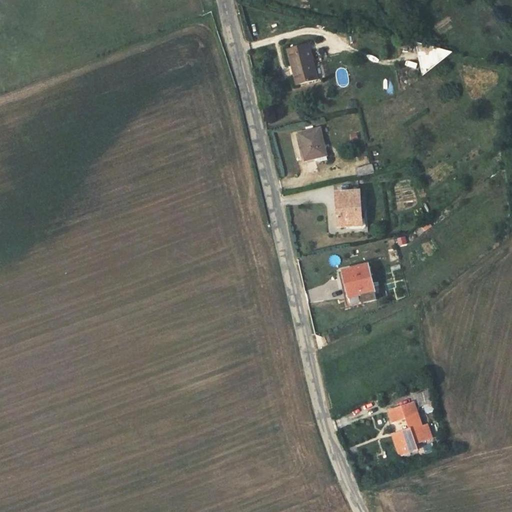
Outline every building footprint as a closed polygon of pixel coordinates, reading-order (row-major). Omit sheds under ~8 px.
[(300,84),(317,81),(309,44),(292,47),(300,84)] [(422,79),(454,54),(415,44),(422,79)] [(318,162),(330,159),(322,128),(299,133),(305,159),(314,157),(314,158),(314,159),(316,160),(317,159),(318,162)] [(358,174),(376,170),(375,161),(356,165),(358,174)] [(341,225),(363,224),(363,189),(340,190),(341,225)] [(348,298),(376,292),(372,266),(346,271),(347,278),(344,278),(348,298)] [(424,407),(433,405),(430,389),(421,391),(424,407)] [(415,403),(391,411),(395,422),(407,418),(411,429),(400,433),(403,443),(398,445),(402,456),(419,450),(418,447),(422,445),(420,442),(433,438),(429,425),(423,427),(415,403)] [(395,432),(408,430),(407,421),(394,422),(395,432)] [(400,433),(395,435),(398,445),(403,443),(400,433)]
